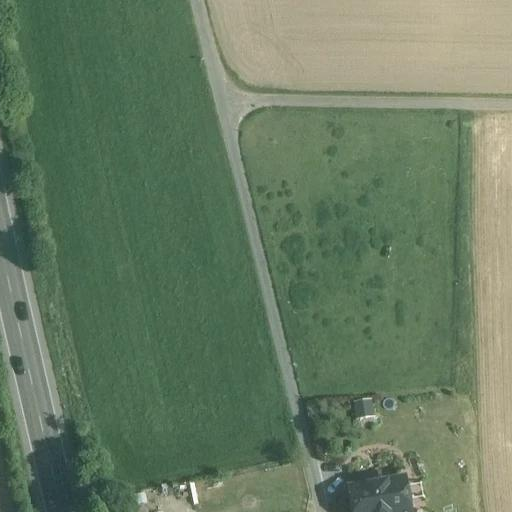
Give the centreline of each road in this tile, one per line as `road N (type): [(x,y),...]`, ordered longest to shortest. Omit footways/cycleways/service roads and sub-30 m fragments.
road 1 (residential): [(322,511),(196,0)]
road 2 (track): [(511,103),(220,100)]
road 3 (primary): [(63,511),(0,235)]
